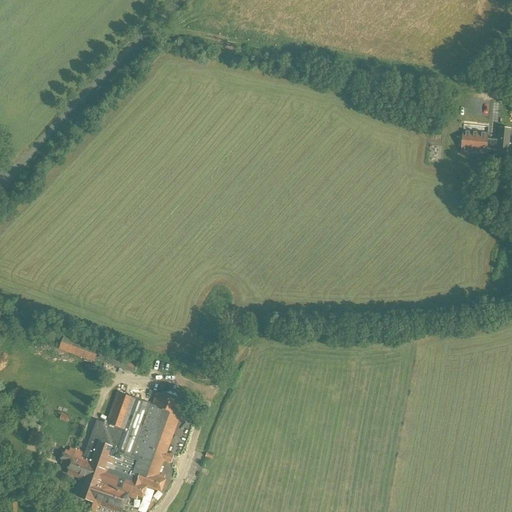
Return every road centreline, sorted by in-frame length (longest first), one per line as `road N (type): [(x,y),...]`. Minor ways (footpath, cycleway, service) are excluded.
road 1 (track): [(511,96),(155,23)]
road 2 (unclassified): [(0,184),(180,0)]
